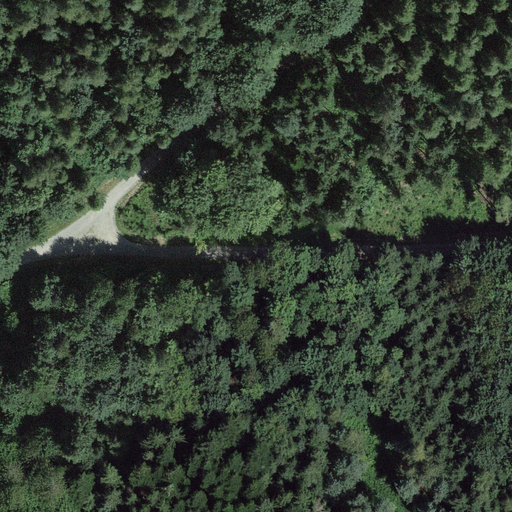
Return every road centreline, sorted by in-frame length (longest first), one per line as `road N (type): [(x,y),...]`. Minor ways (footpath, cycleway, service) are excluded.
road 1 (track): [(511,248),(195,248),(91,234)]
road 2 (track): [(375,0),(141,156),(91,234)]
